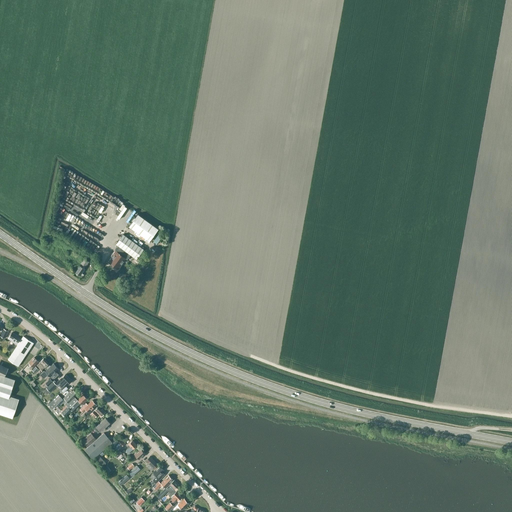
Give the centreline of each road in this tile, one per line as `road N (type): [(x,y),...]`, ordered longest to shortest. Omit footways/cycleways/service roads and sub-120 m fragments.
road 1 (primary): [(511,441),(328,404),(219,366),(115,312),(0,233)]
road 2 (residential): [(216,506),(56,349),(0,309)]
road 3 (track): [(256,358),(392,398),(511,416)]
